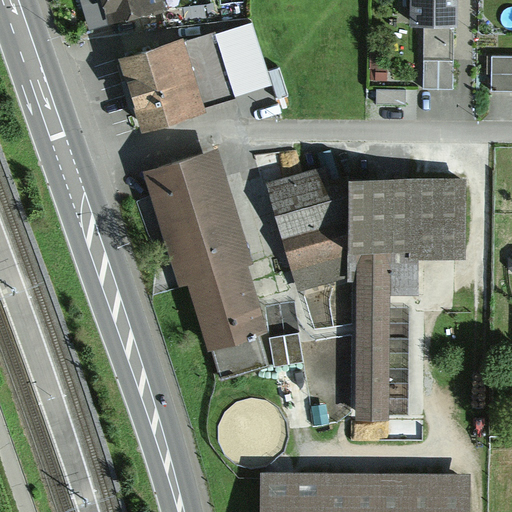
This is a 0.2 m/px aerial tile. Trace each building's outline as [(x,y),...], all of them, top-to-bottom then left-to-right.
[(101,0),(108,24),(163,8),(160,0),(101,0)] [(454,0),(414,0),(413,23),(454,25),(454,0)] [(253,19),(115,62),(137,132),(275,88),(253,19)] [(511,90),(511,52),(495,52),(495,91),(511,90)] [(379,102),(409,103),(409,89),(379,88),(379,102)] [(220,148),(146,169),(182,291),(190,289),(218,383),(272,367),(262,333),(268,329),(249,267),(254,264),(220,148)] [(466,181),(349,180),(348,282),(356,282),(355,421),(389,422),(390,295),(419,295),(419,258),(465,258),(466,181)] [(276,359),(305,357),(304,329),(274,330),(276,359)] [(467,511),(468,475),(261,472),(260,511),(467,511)]
